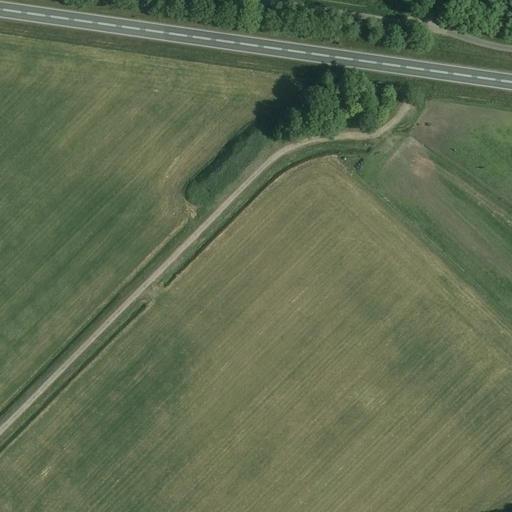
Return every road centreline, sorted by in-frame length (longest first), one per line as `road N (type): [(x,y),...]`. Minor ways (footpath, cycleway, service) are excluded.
road 1 (unclassified): [(0,432),(271,159),(302,142),(378,132),(402,108)]
road 2 (trunk): [(511,82),(0,10)]
road 3 (unclassified): [(424,26),(252,0)]
